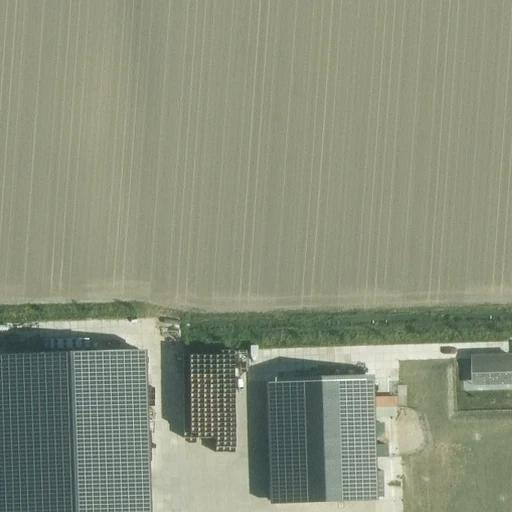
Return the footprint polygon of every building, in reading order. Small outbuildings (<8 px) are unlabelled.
[(43,359),(0,360),(0,511),(145,511),(141,356),(91,357),(90,339),(42,341),(43,359)] [(511,352),(474,356),(475,374),(511,370),(511,352)] [(270,383),(272,504),(373,502),(371,381),(270,383)] [(375,419),(376,429),(395,428),(395,418),(375,419)] [(396,475),(405,474),(403,454),(394,455),(396,475)]
